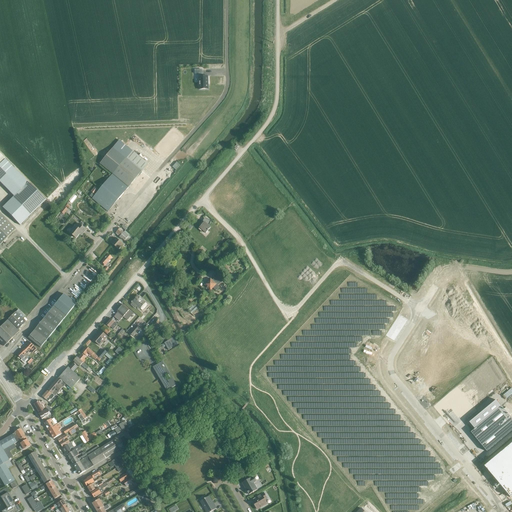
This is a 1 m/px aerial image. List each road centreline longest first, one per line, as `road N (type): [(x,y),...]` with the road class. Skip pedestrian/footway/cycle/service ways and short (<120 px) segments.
road 1 (residential): [(22,407),(271,116),(277,0)]
road 2 (residential): [(227,0),(222,97),(0,358)]
road 3 (residential): [(502,509),(390,372),(391,355),(435,286)]
road 4 (residential): [(158,511),(119,452),(68,484)]
